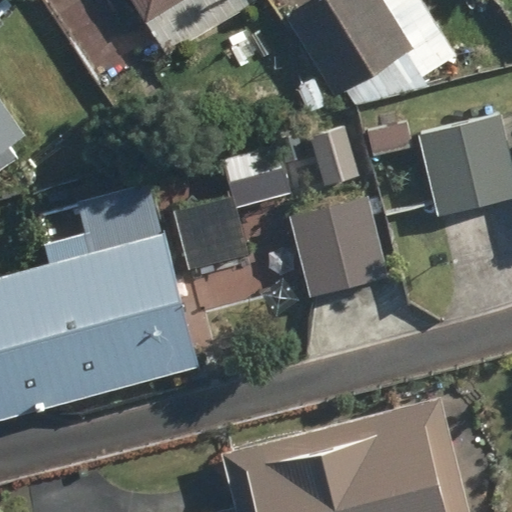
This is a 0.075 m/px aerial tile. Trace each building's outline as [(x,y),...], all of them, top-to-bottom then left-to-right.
[(131,0),(164,54),(254,0),(131,0)] [(421,0),(300,0),(284,10),(352,120),(456,55),(421,0)] [(0,169),(10,162),(1,150),(25,132),(0,97),(0,169)] [(511,177),(494,111),(418,132),(439,210),(511,189),(511,177)] [(343,122),(303,135),(319,187),(360,173),(343,122)] [(362,189),(281,212),(305,295),(386,272),(362,189)] [(0,267),(0,413),(192,364),(158,231),(95,247),(89,224),(41,236),(46,256),(0,267)] [(467,511),(437,396),(217,453),(231,504),(198,511),(467,511)]
